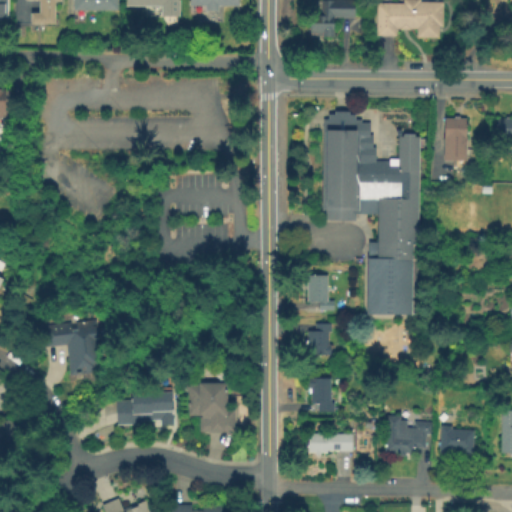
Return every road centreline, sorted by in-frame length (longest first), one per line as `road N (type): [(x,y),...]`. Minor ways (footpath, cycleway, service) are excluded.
road 1 (tertiary): [(265,76),(265,511)]
road 2 (residential): [(265,480),(141,458),(82,471),(31,511)]
road 3 (residential): [(511,492),(265,480)]
road 4 (tertiary): [(483,78),(265,76)]
road 5 (residential): [(82,471),(40,390),(0,360)]
